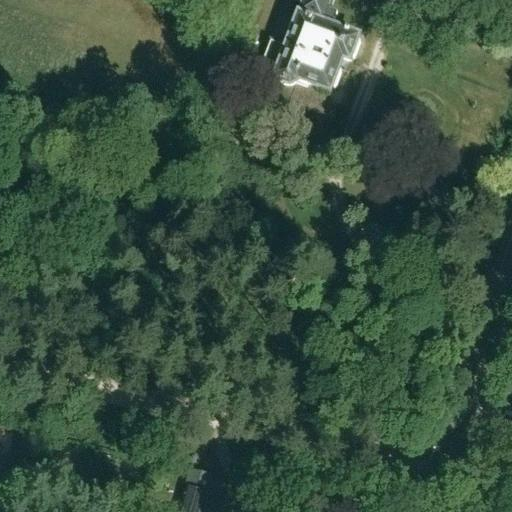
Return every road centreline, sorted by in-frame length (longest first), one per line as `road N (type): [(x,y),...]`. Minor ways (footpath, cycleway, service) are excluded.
road 1 (unknown): [(449,449),(0,342)]
road 2 (track): [(0,360),(444,463)]
road 3 (secondary): [(459,426),(511,281)]
